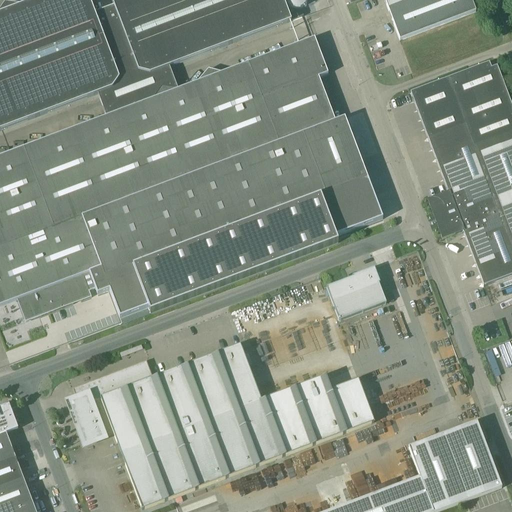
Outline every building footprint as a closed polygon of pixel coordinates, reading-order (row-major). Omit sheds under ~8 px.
[(0,307),(17,301),(26,323),(91,298),(89,292),(96,289),(98,296),(109,291),(120,319),(148,308),(151,314),(338,244),(336,238),(383,220),(345,119),(336,123),(319,78),(328,75),(315,39),(221,74),(221,73),(209,70),(197,83),(178,90),(169,68),(291,22),(282,0),(111,0),(114,7),(95,14),(89,0),(39,0),(22,7),(5,4),(0,11),(0,131),(98,95),(106,117),(0,157),(0,307)] [(384,0),(400,41),(476,13),(471,0),(384,0)] [(301,11),(290,15),(293,21),(303,17),(301,11)] [(488,64),(411,94),(450,198),(433,204),(445,236),(462,229),(484,287),(511,276),(511,107),(497,69),(491,72),(488,64)] [(339,322),(387,305),(374,270),(326,288),(339,322)] [(73,412),(85,446),(114,435),(141,508),(142,511),(145,510),(372,425),(374,424),(373,421),(358,381),(331,391),(326,377),(261,401),(242,349),(241,349),(240,346),(238,347),(153,379),(147,362),(73,390),(78,403),(73,405),(76,411),(73,412)] [(0,463),(15,458),(6,434),(14,431),(5,408),(0,409),(0,463)] [(420,479),(331,511),(439,511),(502,489),(476,423),(408,449),(420,479)] [(0,463),(0,490),(24,481),(15,458),(0,463)] [(0,490),(0,511),(35,511),(24,481),(0,490)]
